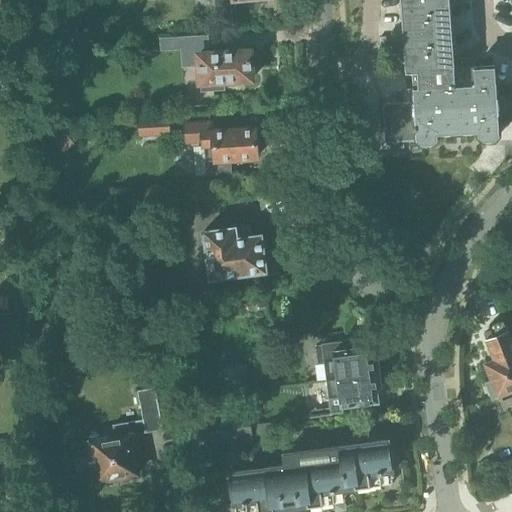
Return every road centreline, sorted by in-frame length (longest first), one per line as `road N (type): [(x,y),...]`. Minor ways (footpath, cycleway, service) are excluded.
road 1 (residential): [(436,316),(402,305),(345,267),(325,224),(318,0)]
road 2 (residential): [(436,316),(430,355),(450,511)]
road 3 (residential): [(511,195),(448,284),(436,316)]
